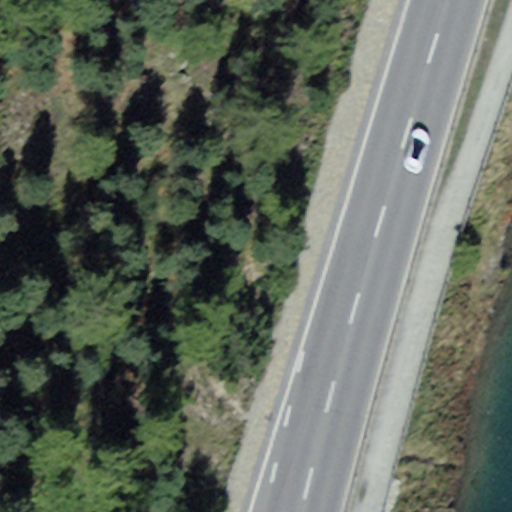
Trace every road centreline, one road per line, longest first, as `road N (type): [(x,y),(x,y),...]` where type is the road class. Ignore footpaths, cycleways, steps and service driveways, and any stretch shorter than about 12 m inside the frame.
road 1 (primary): [(302,511),(445,0)]
road 2 (track): [(368,511),(511,46)]
